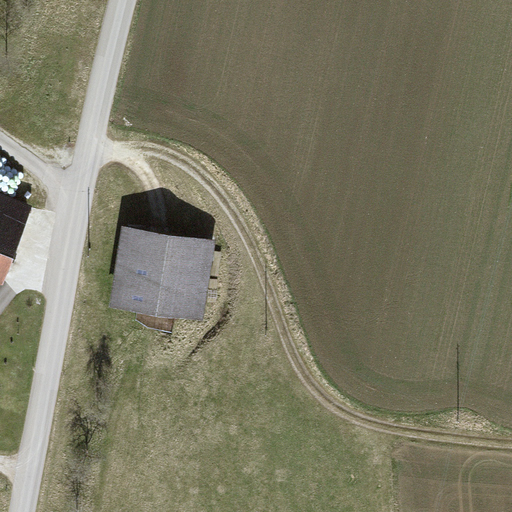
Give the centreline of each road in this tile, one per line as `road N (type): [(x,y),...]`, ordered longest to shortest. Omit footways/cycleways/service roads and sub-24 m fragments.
road 1 (track): [(87,149),(144,150),(219,193),(284,338),(326,404),(419,435),(511,442)]
road 2 (tertiary): [(127,0),(77,183),(20,511)]
